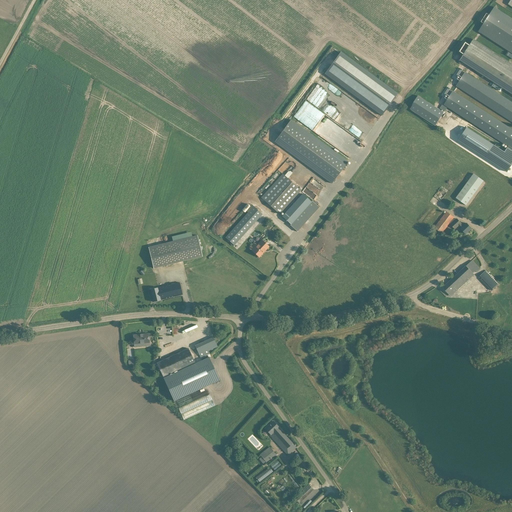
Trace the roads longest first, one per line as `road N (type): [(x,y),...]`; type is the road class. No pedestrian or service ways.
road 1 (unclassified): [(243,317),(315,320),(404,298),(511,207)]
road 2 (unclassified): [(243,317),(137,314),(0,333)]
road 3 (unclassified): [(347,511),(245,363),(243,317)]
